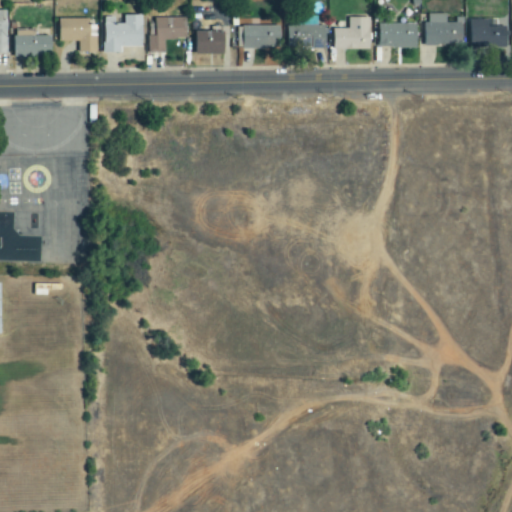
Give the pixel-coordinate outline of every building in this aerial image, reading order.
[(445,14),(427,14),(427,23),(423,23),(423,45),(461,46),(461,18),(454,18),(454,23),(445,23),(445,14)] [(102,54),(119,54),(119,48),(140,48),(141,16),(123,16),(122,25),(113,25),(113,18),(102,18),(102,54)] [(153,18),(153,36),(147,36),(147,53),(164,53),(164,40),(185,39),(185,18),(153,18)] [(369,18),(347,18),(347,29),(332,29),(332,50),(368,50),(369,18)] [(511,41),(511,24),(472,23),(472,48),(495,49),(495,41),(511,41)] [(415,25),(378,24),(377,48),(415,49),(415,25)] [(279,27),(239,26),(239,48),(278,48),(279,27)] [(324,26),(285,26),(284,47),(323,48),(324,26)] [(33,29),(13,29),(13,57),(50,58),(50,36),(33,36),(33,29)] [(222,32),(194,32),(195,55),(223,55),(222,32)]
